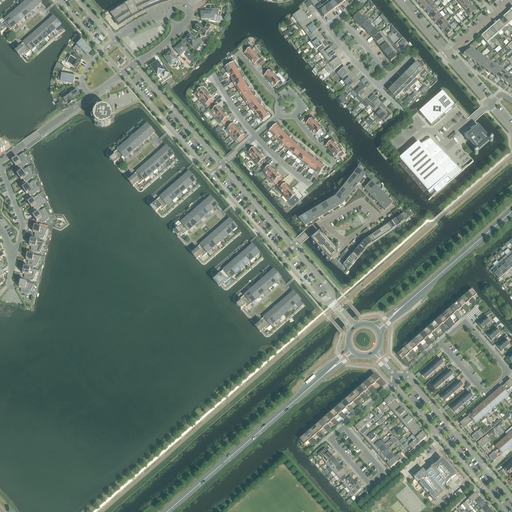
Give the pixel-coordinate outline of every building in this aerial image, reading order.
[(30,0),(28,0),(26,2),(33,10),(37,7),(30,0)] [(116,23),(118,25),(125,21),(132,17),(139,13),(146,9),(146,8),(150,6),(151,7),(155,5),(159,4),(164,2),(168,1),(167,0),(133,0),(125,4),(118,9),(110,14),(117,22),(116,23)] [(325,0),(321,3),(323,6),(329,14),(333,11),(327,2),(325,0)] [(332,0),(330,0),(327,2),(333,11),(338,7),(332,0)] [(422,7),(425,11),(434,4),(431,0),(429,0),(429,1),(422,7)] [(463,0),(458,4),(462,8),(469,2),(467,0),(463,0)] [(26,2),(22,6),(29,14),(33,10),(26,2)] [(462,8),(465,12),(472,6),(469,2),(462,8)] [(429,15),(436,9),(438,8),(434,4),(425,11),(429,15)] [(22,6),(17,9),(25,18),(29,14),(22,6)] [(329,14),(323,6),(318,9),(324,18),(329,14)] [(472,6),(465,12),(469,17),(471,15),(472,15),(475,13),(474,12),(476,10),(472,6)] [(17,9),(13,13),(21,21),(25,18),(17,9)] [(209,20),(212,22),(213,22),(216,22),(220,9),(206,10),(206,13),(201,13),(201,17),(201,18),(201,19),(201,20),(209,19),(209,20)] [(429,15),(432,20),(439,13),(436,9),(429,15)] [(301,10),(292,17),(297,23),(306,16),(301,10)] [(353,19),(357,23),(365,16),(360,12),(353,19)] [(13,13),(9,17),(16,25),(21,21),(13,13)] [(432,20),(436,24),(443,17),(439,13),(432,20)] [(511,20),(507,14),(503,17),(509,24),(511,21),(511,20)] [(300,30),(302,29),(311,22),(306,16),(295,24),(300,30)] [(357,23),(361,27),(369,20),(365,16),(357,23)] [(9,17),(5,20),(12,29),(16,25),(9,17)] [(53,17),(49,21),(56,29),(61,25),(53,17)] [(436,24),(439,28),(447,22),(443,17),(436,24)] [(503,17),(499,21),(505,27),(509,24),(503,17)] [(0,26),(1,27),(5,32),(6,33),(12,29),(5,20),(0,24),(0,26)] [(361,27),(365,31),(373,24),(369,20),(361,27)] [(49,21),(45,24),(52,33),(56,29),(49,21)] [(499,21),(496,24),(502,30),(505,27),(499,21)] [(302,29),(306,35),(315,28),(311,22),(302,29)] [(439,28),(443,32),(450,26),(447,22),(439,28)] [(204,23),(202,26),(198,24),(194,30),(200,34),(200,35),(203,37),(203,36),(204,37),(205,36),(206,36),(207,36),(208,36),(209,34),(209,33),(209,32),(208,31),(209,30),(208,30),(210,27),(204,23)] [(45,24),(41,28),(48,36),(52,33),(45,24)] [(365,31),(369,35),(377,28),(373,24),(365,31)] [(496,24),(492,27),(498,34),(502,30),(496,24)] [(450,26),(443,32),(447,36),(449,34),(449,35),(452,32),(454,30),(450,26)] [(492,27),(489,30),(494,37),(498,34),(492,27)] [(41,28),(37,32),(44,40),(48,36),(41,28)] [(306,35),(311,41),(320,34),(315,28),(306,35)] [(369,35),(373,39),(381,32),(377,28),(369,35)] [(489,30),(485,33),(491,40),(494,37),(489,30)] [(373,39),(377,44),(387,36),(383,31),(381,32),(373,39)] [(37,32),(33,35),(40,43),(44,40),(37,32)] [(491,40),(485,33),(481,37),(487,43),(491,40)] [(312,45),(314,48),(324,40),(320,34),(311,41),(313,44),(312,45)] [(33,35),(28,39),(36,47),(40,43),(33,35)] [(190,35),(185,41),(193,48),(196,51),(201,45),(203,43),(198,38),(196,41),(190,35)] [(377,44),(380,49),(391,41),(387,36),(377,44)] [(28,39),(24,43),(31,51),(36,47),(28,39)] [(318,50),(320,53),(329,46),(324,40),(314,48),(317,51),(318,50)] [(83,42),(78,47),(77,46),(74,48),(77,51),(79,53),(80,53),(82,51),(87,56),(90,53),(91,53),(92,53),(92,52),(83,41),(82,41),(83,42)] [(384,53),(392,47),(394,45),(391,41),(380,49),(384,53)] [(20,49),(24,54),(26,56),(31,51),(24,43),(19,47),(20,49)] [(185,55),(188,59),(193,55),(182,43),(175,50),(180,56),(185,51),(187,54),(185,55)] [(247,51),(245,53),(250,59),(256,53),(258,51),(255,47),(253,49),(249,45),(245,49),(247,51)] [(394,45),(384,53),(387,58),(398,50),(394,45)] [(320,53),(324,59),(333,52),(329,46),(320,53)] [(463,55),(468,58),(476,52),(471,48),(470,49),(469,47),(465,50),(465,51),(466,50),(467,52),(463,55)] [(24,54),(20,49),(16,53),(20,57),(24,54)] [(398,50),(387,58),(391,62),(399,56),(401,54),(398,50)] [(177,61),(175,59),(176,58),(171,52),(164,57),(171,66),(173,65),(173,66),(174,66),(175,66),(176,65),(176,64),(176,63),(175,63),(177,61)] [(327,66),(329,65),(338,58),(333,52),(324,59),(322,60),(327,66)] [(471,60),(473,61),(480,55),(476,52),(468,58),(470,61),(471,60)] [(256,53),(250,59),(254,65),(257,63),(259,65),(263,61),(256,53)] [(80,63),(82,60),(74,55),(73,58),(71,57),(67,63),(74,67),(77,70),(80,65),(81,63),(80,63)] [(476,63),(477,64),(485,58),(480,55),(473,61),(475,64),(476,63)] [(338,58),(329,65),(334,71),(330,74),(332,76),(335,73),(342,67),(341,65),(342,64),(338,58)] [(480,66),(482,67),(490,61),(485,58),(477,64),(479,67),(480,66)] [(225,67),(227,72),(237,67),(233,60),(229,62),(231,65),(225,67)] [(417,62),(412,67),(420,74),(422,76),(426,72),(422,68),(424,66),(420,61),(418,63),(417,62)] [(485,69),(487,71),(494,64),(490,61),(482,67),(484,70),(485,69)] [(157,62),(156,63),(156,62),(152,66),(151,67),(157,76),(161,73),(164,77),(169,73),(164,66),(162,68),(157,62)] [(489,72),(491,74),(499,67),(494,64),(487,71),(489,73),(489,72)] [(59,65),(55,72),(60,74),(62,72),(64,67),(59,65)] [(227,72),(230,77),(240,72),(237,67),(227,72)] [(342,67),(335,73),(337,74),(342,80),(350,72),(344,67),(343,68),(342,67)] [(412,67),(408,71),(416,78),(420,74),(412,67)] [(494,76),(496,77),(504,70),(499,67),(491,74),(493,76),(494,76)] [(268,73),(264,76),(269,82),(276,76),(272,71),(269,68),(268,69),(268,70),(270,71),(268,73)] [(499,79),(501,80),(508,73),(504,70),(496,77),(498,79),(499,79)] [(408,71),(404,75),(414,84),(418,80),(416,78),(408,71)] [(65,81),(65,83),(73,85),(74,82),(75,76),(76,77),(76,76),(62,73),(62,72),(58,78),(65,81)] [(230,77),(233,82),(242,77),(240,72),(230,77)] [(344,83),(347,86),(355,77),(350,72),(342,80),(345,83),(344,83)] [(504,82),(505,83),(511,77),(511,75),(508,73),(501,80),(503,82),(504,82)] [(276,76),(269,82),(274,87),(276,86),(276,85),(278,88),(283,84),(283,83),(285,81),(279,74),(276,76)] [(404,75),(400,79),(410,88),(414,84),(404,75)] [(233,82),(236,87),(245,81),(242,77),(233,82)] [(350,88),(353,90),(360,83),(355,77),(347,86),(349,89),(350,88)] [(396,83),(404,90),(406,92),(410,88),(400,79),(396,83)] [(236,87),(239,92),(248,86),(245,81),(236,87)] [(353,90),(358,96),(366,88),(360,83),(353,90)] [(396,83),(392,87),(400,94),(404,90),(396,83)] [(239,92),(242,96),(251,90),(248,86),(239,92)] [(194,95),(199,100),(208,93),(203,87),(197,92),(195,90),(194,91),(196,93),(194,95)] [(400,94),(392,87),(388,91),(395,98),(400,94)] [(67,103),(69,105),(74,101),(73,99),(79,94),(77,91),(76,92),(74,88),(68,92),(67,91),(62,95),(63,96),(62,97),(67,103)] [(358,96),(356,98),(362,103),(363,101),(371,93),(366,88),(358,96)] [(242,96),(245,101),(254,95),(251,90),(242,96)] [(443,91),(419,111),(431,125),(445,114),(446,115),(452,109),(451,108),(455,105),(443,91)] [(208,93),(199,100),(206,108),(213,102),(211,100),(212,99),(208,93)] [(363,101),(362,103),(367,108),(369,106),(376,99),(371,93),(363,101)] [(245,101),(248,105),(257,99),(254,95),(245,101)] [(248,105),(251,110),(260,103),(257,99),(248,105)] [(369,106),(374,112),(382,104),(376,99),(369,106)] [(251,110),(254,114),(263,108),(260,103),(251,110)] [(210,113),(215,118),(223,111),(218,106),(217,107),(215,104),(209,109),(212,112),(210,113)] [(373,118),(376,120),(387,109),(382,104),(374,112),(377,114),(373,118)] [(99,108),(98,108),(97,109),(96,110),(96,111),(95,111),(95,112),(94,113),(94,114),(93,115),(93,116),(93,117),(93,118),(93,119),(94,120),(94,121),(94,122),(95,123),(96,124),(97,125),(98,126),(99,126),(100,126),(100,127),(101,127),(102,127),(103,127),(104,127),(105,127),(106,127),(107,126),(108,126),(109,126),(109,125),(110,124),(111,124),(111,123),(112,122),(113,121),(113,120),(113,119),(113,118),(113,117),(113,116),(113,115),(113,114),(113,113),(112,113),(112,112),(111,111),(111,110),(110,110),(109,109),(108,108),(107,108),(106,108),(106,107),(105,107),(104,107),(103,107),(102,107),(101,107),(100,108),(99,108)] [(254,114),(258,119),(266,112),(263,108),(254,114)] [(387,109),(376,120),(379,123),(382,120),(385,123),(392,115),(387,109)] [(222,112),(215,118),(220,124),(221,123),(223,125),(225,124),(229,120),(227,118),(228,117),(224,112),(223,111),(222,112)] [(266,112),(258,119),(261,123),(270,116),(266,112)] [(308,122),(306,124),(311,130),(318,124),(311,116),(306,119),(308,122)] [(227,126),(225,127),(227,130),(226,131),(231,136),(239,129),(234,124),(233,125),(231,123),(227,126)] [(147,124),(143,128),(150,136),(154,133),(147,124)] [(269,132),(273,136),(281,128),(277,124),(269,132)] [(318,124),(311,130),(316,135),(321,131),(323,133),(325,132),(318,124)] [(478,151),(489,141),(490,141),(491,141),(491,142),(491,141),(492,141),(493,141),(493,140),(493,139),(493,138),(492,137),(491,137),(490,137),(490,138),(479,125),(464,138),(475,151),(474,151),(474,152),(474,153),(474,154),(475,154),(476,155),(477,154),(478,154),(478,153),(478,152),(478,151)] [(143,128),(139,132),(146,140),(150,136),(143,128)] [(273,136),(276,140),(284,132),(281,128),(273,136)] [(239,129),(231,136),(236,142),(237,141),(239,143),(244,139),(242,136),(244,135),(239,129)] [(139,132),(135,135),(142,144),(146,140),(139,132)] [(276,140),(280,144),(288,136),(284,132),(276,140)] [(135,135),(130,139),(138,147),(142,144),(135,135)] [(280,144),(284,147),(292,139),(288,136),(280,144)] [(326,147),(331,152),(337,146),(334,143),(335,142),(331,137),(325,142),(328,145),(326,147)] [(399,162),(398,163),(424,192),(427,190),(429,192),(433,188),(437,193),(473,161),(465,168),(461,170),(460,165),(457,167),(442,151),(442,152),(430,139),(429,140),(427,138),(422,143),(423,144),(421,145),(418,142),(399,159),(401,161),(399,162)] [(130,139),(126,143),(134,151),(138,147),(130,139)] [(284,147),(288,151),(296,143),(292,139),(284,147)] [(0,154),(1,154),(0,153),(0,152),(1,151),(3,152),(10,147),(0,142),(0,154)] [(126,143),(122,146),(129,154),(134,151),(126,143)] [(288,151),(293,155),(300,147),(296,143),(288,151)] [(337,146),(331,152),(336,158),(338,157),(340,158),(344,154),(340,150),(343,148),(339,144),(337,146)] [(122,146),(118,150),(125,158),(129,154),(122,146)] [(246,155),(251,160),(260,153),(255,147),(253,149),(251,146),(246,151),(248,153),(246,155)] [(166,147),(162,150),(169,159),(174,155),(166,147)] [(293,155),(297,159),(304,150),(300,147),(293,155)] [(114,157),(118,161),(119,163),(125,158),(118,150),(112,155),(114,157)] [(162,150),(158,154),(165,162),(169,159),(162,150)] [(297,159),(301,162),(308,154),(304,150),(297,159)] [(260,153),(251,160),(256,166),(258,165),(260,167),(265,162),(263,160),(264,159),(260,153)] [(18,165),(21,168),(27,164),(23,154),(12,161),(16,167),(18,165)] [(158,154),(154,158),(161,166),(165,162),(158,154)] [(301,162),(305,166),(312,157),(308,154),(301,162)] [(118,161),(114,157),(110,160),(114,165),(118,161)] [(305,166),(310,169),(316,160),(312,157),(305,166)] [(154,158),(150,161),(157,169),(161,166),(154,158)] [(310,169),(314,172),(321,163),(316,160),(310,169)] [(150,161),(146,165),(153,173),(157,169),(150,161)] [(321,163),(314,172),(319,175),(323,170),(325,172),(327,168),(321,163)] [(262,173),(267,178),(275,171),(270,165),(269,167),(267,164),(262,169),(264,171),(262,173)] [(146,165),(141,168),(149,177),(153,173),(146,165)] [(33,178),(28,167),(17,175),(21,181),(23,179),(26,182),(33,178)] [(141,168),(137,172),(144,180),(149,177),(141,168)] [(359,168),(354,174),(363,182),(364,180),(363,179),(366,175),(359,168)] [(275,171),(267,178),(272,184),(273,183),(276,185),(281,180),(279,178),(280,177),(275,171)] [(132,177),(133,179),(137,183),(139,185),(144,180),(137,172),(132,177)] [(189,172),(183,177),(190,186),(196,181),(189,172)] [(354,174),(350,179),(357,185),(360,182),(362,183),(363,182),(354,174)] [(183,177),(178,182),(186,190),(190,186),(183,177)] [(137,183),(133,179),(129,182),(133,187),(137,183)] [(350,179),(346,183),(356,191),(357,189),(355,188),(357,185),(350,179)] [(38,191),(34,181),(22,189),(26,194),(28,193),(31,196),(38,191)] [(276,188),(283,196),(291,189),(286,183),(285,185),(282,181),(276,186),(277,187),(276,188)] [(367,194),(369,193),(376,186),(372,181),(364,188),(367,191),(365,193),(367,194)] [(178,182),(174,186),(181,194),(186,190),(178,182)] [(346,183),(342,188),(350,194),(352,191),(354,193),(356,191),(346,183)] [(174,186),(169,190),(176,198),(181,194),(174,186)] [(370,197),(371,199),(373,197),(380,190),(376,186),(369,193),(371,195),(370,197)] [(342,188),(339,193),(346,199),(348,200),(349,199),(348,197),(350,194),(342,188)] [(291,189),(283,196),(288,202),(289,201),(291,203),(297,198),(295,196),(296,195),(291,189)] [(169,190),(164,194),(171,202),(176,198),(169,190)] [(374,199),(377,201),(384,195),(380,190),(373,197),(371,199),(373,200),(374,199)] [(339,193),(335,197),(342,204),(345,201),(347,202),(348,200),(346,199),(339,193)] [(164,194),(159,198),(167,206),(171,202),(164,194)] [(28,203),(32,208),(34,207),(37,210),(43,205),(39,195),(28,203)] [(378,206),(379,207),(388,199),(384,195),(377,201),(380,204),(378,206)] [(210,197),(206,201),(213,209),(218,205),(210,197)] [(335,197),(331,199),(337,210),(339,209),(338,207),(342,204),(335,197)] [(155,205),(160,209),(161,211),(166,207),(167,206),(159,198),(154,203),(155,205)] [(331,199),(326,203),(331,211),(334,209),(335,211),(337,210),(331,199)] [(388,199),(379,207),(381,209),(383,207),(385,210),(393,203),(388,199)] [(206,201),(202,205),(209,213),(213,209),(206,201)] [(326,203),(321,206),(327,216),(329,215),(327,213),(331,211),(326,203)] [(202,205),(198,208),(205,216),(209,213),(202,205)] [(321,206),(315,209),(320,217),(324,215),(325,217),(327,216),(321,206)] [(198,208),(194,212),(201,220),(205,216),(198,208)] [(39,221),(42,224),(49,219),(44,209),(40,212),(35,215),(33,217),(37,222),(39,221)] [(315,209),(310,212),(316,222),(318,221),(317,219),(320,217),(315,209)] [(398,215),(395,217),(396,219),(400,225),(403,223),(405,221),(406,222),(409,220),(408,219),(410,218),(409,218),(413,215),(408,211),(404,214),(399,217),(398,215)] [(194,212),(190,215),(197,223),(201,220),(194,212)] [(310,212),(305,215),(310,223),(313,221),(315,223),(316,222),(310,212)] [(190,215),(185,219),(193,227),(197,223),(190,215)] [(310,223),(305,215),(298,219),(305,226),(308,224),(309,226),(311,225),(310,223)] [(185,219),(181,223),(188,231),(193,227),(185,219)] [(230,219),(225,223),(233,231),(237,228),(230,219)] [(387,222),(388,224),(392,230),(397,227),(398,228),(401,226),(400,225),(396,219),(391,222),(390,220),(387,222)] [(176,228),(177,229),(181,234),(183,236),(188,231),(181,223),(176,228)] [(225,223),(221,227),(228,235),(233,231),(225,223)] [(379,228),(380,230),(384,236),(392,230),(388,224),(383,228),(381,226),(379,228)] [(33,232),(35,233),(35,237),(43,239),(48,229),(39,227),(34,226),(33,232)] [(221,227),(217,230),(224,239),(228,235),(221,227)] [(181,234),(177,229),(173,233),(177,237),(181,234)] [(217,230),(213,234),(220,242),(224,239),(217,230)] [(327,258),(325,259),(327,261),(329,260),(330,261),(338,254),(323,237),(325,236),(326,238),(328,237),(322,230),(311,240),(318,247),(316,249),(318,251),(320,249),(323,253),(321,254),(323,256),(324,255),(327,258)] [(371,233),(372,236),(376,241),(384,236),(380,230),(374,234),(373,232),(371,233)] [(213,234),(209,237),(216,246),(220,242),(213,234)] [(361,240),(363,242),(368,247),(376,241),(372,236),(367,239),(365,237),(361,240)] [(209,237),(205,241),(212,249),(216,246),(209,237)] [(32,247),(32,251),(40,253),(44,243),(31,240),(29,246),(32,247)] [(360,245),(356,250),(361,255),(368,247),(363,242),(361,240),(358,244),(360,245)] [(205,241),(201,245),(208,253),(212,249),(205,241)] [(196,251),(201,256),(202,258),(208,253),(201,245),(195,250),(196,251)] [(252,245),(247,249),(254,258),(259,253),(252,245)] [(247,249),(243,254),(250,262),(254,258),(247,249)] [(354,252),(350,258),(355,262),(361,255),(356,250),(354,249),(352,251),(354,252)] [(201,256),(196,251),(193,255),(197,260),(201,256)] [(26,260),(28,261),(28,265),(36,267),(41,257),(34,255),(31,255),(28,254),(26,260)] [(243,254),(238,258),(245,266),(250,262),(243,254)] [(511,261),(507,255),(502,259),(511,269),(511,268),(511,261)] [(347,261),(343,265),(347,268),(349,270),(355,262),(350,258),(348,256),(345,260),(347,261)] [(238,258),(233,262),(240,270),(245,266),(238,258)] [(502,259),(498,263),(508,273),(510,272),(509,271),(511,269),(502,259)] [(233,262),(228,266),(236,274),(240,270),(233,262)] [(498,263),(494,266),(503,276),(505,274),(506,275),(508,273),(498,263)] [(228,266),(224,270),(231,278),(236,274),(228,266)] [(494,266),(490,270),(497,278),(496,279),(498,282),(499,280),(501,279),(501,278),(503,276),(494,266)] [(28,269),(24,268),(23,274),(25,275),(25,279),(33,281),(37,271),(31,269),(28,269)] [(219,277),(223,282),(225,284),(231,278),(224,270),(217,276),(219,277)] [(274,270),(269,274),(277,282),(281,278),(274,270)] [(269,274),(265,277),(273,286),(277,282),(269,274)] [(223,282),(219,277),(215,281),(219,285),(223,282)] [(265,277),(261,281),(268,289),(273,286),(265,277)] [(261,281),(257,284),(264,293),(268,289),(261,281)] [(24,282),(21,282),(19,288),(22,289),(21,293),(29,295),(34,285),(27,283),(24,282)] [(257,284),(253,288),(260,296),(264,293),(257,284)] [(253,288),(249,292),(256,300),(260,296),(253,288)] [(472,289),(464,296),(469,301),(471,303),(473,301),(472,299),(475,296),(477,295),(472,289)] [(249,292),(245,295),(252,304),(256,300),(249,292)] [(293,292),(289,296),(296,304),(300,300),(293,292)] [(240,302),(245,307),(246,309),(252,304),(245,295),(239,300),(240,302)] [(289,296),(285,300),(292,308),(296,304),(289,296)] [(464,296),(457,303),(462,308),(463,310),(466,307),(464,306),(469,301),(464,296)] [(285,300),(281,303),(288,311),(292,308),(285,300)] [(245,307),(240,302),(237,305),(241,310),(245,307)] [(281,303),(277,307),(284,315),(288,311),(281,303)] [(457,303),(450,309),(454,314),(456,316),(458,314),(457,312),(462,308),(457,303)] [(277,307),(272,310),(280,318),(284,315),(277,307)] [(450,309),(442,316),(447,321),(448,323),(451,320),(449,319),(454,314),(450,309)] [(272,310),(268,314),(275,322),(280,318),(272,310)] [(481,322),(478,325),(479,325),(479,326),(481,328),(482,328),(482,329),(482,330),(491,322),(486,317),(488,316),(488,315),(491,312),(490,310),(487,313),(486,313),(479,319),(481,322)] [(268,314),(264,318),(271,326),(275,322),(268,314)] [(442,316),(435,322),(439,327),(441,329),(443,327),(442,325),(446,322),(447,321),(442,316)] [(260,324),(264,329),(265,331),(271,326),(264,318),(258,323),(260,324)] [(435,322),(427,329),(432,334),(433,336),(436,334),(434,332),(439,327),(435,322)] [(264,329),(260,324),(256,328),(260,332),(264,329)] [(489,330),(491,333),(488,336),(489,336),(488,337),(491,340),(491,339),(492,340),(491,340),(492,341),(500,333),(496,328),(498,327),(496,324),(489,330)] [(427,329),(420,335),(424,340),(426,342),(428,340),(427,338),(432,334),(427,329)] [(420,335),(412,342),(417,347),(418,349),(421,347),(419,345),(424,340),(420,335)] [(499,341),(501,344),(497,347),(498,348),(498,347),(499,348),(498,348),(501,351),(501,350),(502,351),(501,351),(501,352),(510,344),(506,340),(508,338),(505,336),(499,341)] [(412,342),(405,348),(409,353),(411,355),(413,353),(412,351),(417,347),(412,342)] [(399,353),(397,355),(402,360),(403,362),(406,360),(404,358),(409,353),(405,348),(399,353)] [(431,367),(435,371),(444,363),(440,359),(437,361),(434,364),(431,361),(430,362),(428,364),(431,367)] [(426,379),(435,371),(431,367),(428,364),(426,365),(424,368),(426,371),(424,372),(422,374),(426,379)] [(440,378),(444,382),(453,375),(449,370),(447,372),(444,374),(442,371),(438,375),(440,378)] [(374,375),(367,381),(372,386),(377,382),(378,383),(381,381),(375,374),(374,375)] [(435,390),(444,382),(440,378),(438,375),(433,379),(436,382),(434,384),(431,386),(435,390)] [(511,380),(511,379),(502,387),(506,392),(511,388),(511,387),(511,380)] [(367,381),(360,387),(364,393),(369,388),(371,390),(373,388),(372,386),(367,381)] [(449,384),(447,386),(450,389),(454,394),(463,386),(459,381),(457,383),(454,386),(451,383),(449,384)] [(450,389),(447,386),(443,390),(446,393),(443,395),(441,397),(445,401),(454,394),(450,389)] [(360,387),(352,394),(357,399),(362,395),(363,397),(366,394),(364,393),(360,387)] [(502,387),(498,391),(504,399),(509,395),(506,392),(502,387)] [(498,391),(493,394),(500,402),(504,399),(498,391)] [(460,394),(457,397),(460,400),(464,405),(473,397),(469,392),(466,394),(463,397),(460,394)] [(352,394),(345,400),(349,406),(354,401),(356,403),(358,401),(357,399),(352,394)] [(493,394),(489,398),(496,406),(500,402),(493,394)] [(384,402),(388,406),(394,400),(391,396),(384,402)] [(460,400),(457,397),(453,401),(455,404),(453,406),(451,408),(455,412),(464,405),(460,400)] [(489,398),(485,402),(492,409),(494,412),(498,408),(496,406),(489,398)] [(345,400),(337,407),(342,412),(347,408),(348,410),(351,407),(349,406),(345,400)] [(388,406),(391,410),(398,404),(394,400),(388,406)] [(381,412),(388,406),(384,402),(378,408),(381,412)] [(485,402),(481,405),(488,413),(492,409),(485,402)] [(391,410),(395,415),(402,409),(398,404),(391,410)] [(481,405),(477,409),(484,416),(488,413),(481,405)] [(337,407),(330,413),(334,419),(339,414),(341,416),(343,414),(342,412),(337,407)] [(395,415),(398,419),(405,413),(402,409),(395,415)] [(477,409),(473,412),(480,420),(482,422),(486,419),(484,416),(477,409)] [(473,412),(469,416),(473,421),(474,422),(472,423),(474,425),(475,424),(480,420),(473,412)] [(330,413),(322,420),(327,425),(332,421),(333,423),(336,420),(334,419),(330,413)] [(398,419),(402,423),(409,417),(405,413),(398,419)] [(368,416),(362,421),(365,426),(371,420),(368,416)] [(465,429),(468,433),(471,430),(468,426),(473,421),(469,416),(460,424),(464,429),(465,429)] [(402,423),(405,427),(412,421),(409,417),(402,423)] [(322,420),(315,426),(319,432),(324,427),(326,429),(328,427),(327,425),(322,420)] [(355,428),(358,432),(365,426),(362,421),(355,428)] [(405,427),(409,431),(416,425),(412,421),(405,427)] [(409,431),(412,435),(419,429),(416,425),(409,431)] [(315,426),(307,433),(312,438),(317,434),(318,436),(321,433),(319,432),(315,426)] [(358,432),(362,436),(369,430),(365,426),(358,432)] [(412,435),(416,439),(423,433),(419,429),(412,435)] [(471,430),(468,433),(472,437),(471,437),(476,442),(485,434),(481,429),(475,434),(471,430)] [(362,436),(366,440),(372,434),(369,430),(362,436)] [(369,444),(376,438),(378,436),(375,432),(372,434),(366,440),(369,444)] [(312,438),(307,433),(300,440),(305,445),(309,440),(311,442),(313,440),(312,438)] [(423,433),(416,439),(420,443),(427,437),(423,433)] [(486,436),(477,444),(482,449),(486,453),(490,449),(490,448),(488,449),(485,446),(491,441),(486,436)] [(369,444),(373,448),(380,442),(376,438),(369,444)] [(420,443),(416,439),(410,444),(413,449),(420,443)] [(376,452),(383,446),(385,444),(382,440),(380,442),(373,448),(376,452)] [(504,440),(500,443),(507,451),(511,447),(504,440)] [(496,447),(498,449),(502,455),(507,451),(500,443),(496,447)] [(383,446),(376,452),(380,456),(387,450),(389,448),(385,444),(383,446)] [(380,456),(383,460),(392,452),(389,448),(387,450),(380,456)] [(318,455),(322,459),(332,451),(330,449),(327,450),(325,449),(322,452),(320,450),(317,453),(319,455),(318,455)] [(490,449),(486,453),(489,457),(493,462),(502,455),(498,449),(492,454),(490,452),(492,450),(490,449)] [(322,459),(326,464),(333,457),(332,456),(333,453),(332,451),(322,459)] [(387,464),(394,458),(396,456),(392,452),(383,460),(387,464)] [(400,453),(396,456),(394,458),(397,463),(404,457),(400,453)] [(326,464),(329,468),(336,461),(333,457),(326,464)] [(511,460),(510,457),(505,461),(508,464),(506,466),(503,468),(507,473),(511,468),(511,460)] [(394,458),(387,464),(391,469),(397,463),(394,458)] [(423,470),(421,472),(414,478),(420,483),(424,489),(430,494),(434,500),(443,492),(440,489),(445,484),(446,485),(450,479),(457,475),(442,458),(437,464),(430,468),(431,469),(430,470),(425,469),(424,470),(423,470)] [(329,468),(327,469),(331,473),(333,472),(340,465),(336,461),(329,468)] [(333,472),(336,476),(346,467),(344,465),(341,466),(340,465),(333,472)] [(336,476),(340,480),(347,473),(346,472),(348,469),(346,467),(336,476)] [(340,480),(343,484),(350,477),(347,473),(340,480)] [(345,489),(347,488),(354,481),(350,477),(343,484),(341,485),(345,489)] [(347,488),(350,492),(360,483),(358,481),(355,483),(354,481),(347,488)] [(350,492),(348,494),(352,498),(354,496),(356,499),(364,492),(360,488),(362,485),(360,483),(350,492)] [(460,489),(454,494),(457,498),(463,492),(460,489)] [(475,493),(468,499),(472,504),(479,498),(475,493)] [(472,504),(470,506),(474,509),(476,508),(483,502),(479,498),(472,504)] [(466,509),(472,504),(468,499),(462,505),(466,509)] [(476,508),(474,509),(475,511),(479,511),(486,506),(483,502),(476,508)]
